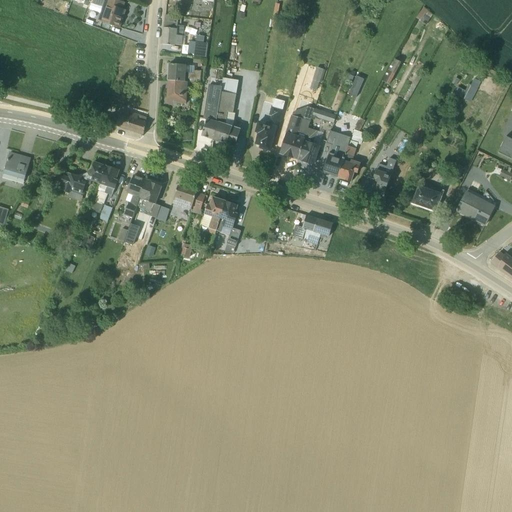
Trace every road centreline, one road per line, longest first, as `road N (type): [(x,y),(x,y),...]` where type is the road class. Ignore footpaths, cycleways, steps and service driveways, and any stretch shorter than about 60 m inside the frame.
road 1 (secondary): [(147,151),(389,227),(468,263)]
road 2 (secondary): [(0,110),(147,151)]
road 3 (residential): [(147,151),(157,0)]
